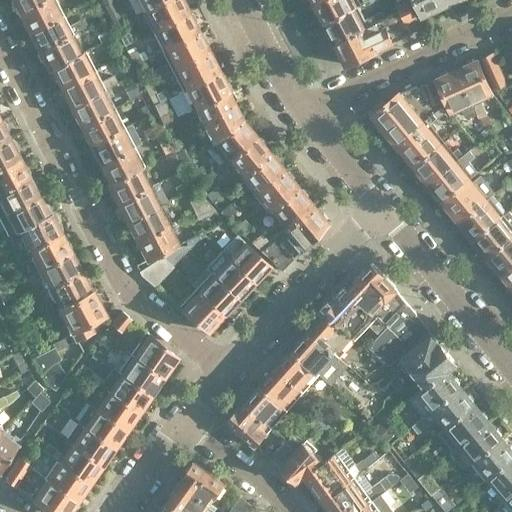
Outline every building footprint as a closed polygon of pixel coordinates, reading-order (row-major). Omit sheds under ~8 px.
[(11,0),(12,1),(11,4),(14,11),(18,13),(42,0),(11,0)] [(53,0),(42,0),(18,13),(22,20),(21,23),(24,29),(27,31),(28,32),(61,15),(53,0)] [(138,0),(144,9),(161,0),(138,0)] [(161,0),(144,9),(154,30),(187,12),(183,4),(185,1),(184,0),(161,0)] [(355,0),(319,0),(313,3),(313,8),(317,15),(320,16),(324,24),(356,7),(359,5),(355,0)] [(407,0),(393,0),(399,11),(404,23),(415,18),(413,13),(414,12),(407,0)] [(412,0),(418,10),(420,16),(429,12),(433,13),(439,11),(440,7),(437,0),(412,0)] [(112,3),(106,7),(115,25),(123,22),(112,3)] [(356,7),(324,24),(324,25),(323,26),(328,36),(329,35),(334,44),(377,22),(382,20),(377,12),(363,20),(356,7)] [(377,22),(334,44),(345,64),(393,43),(410,34),(404,23),(399,11),(382,20),(377,22)] [(187,12),(154,30),(164,49),(197,32),(193,24),(195,20),(192,15),(188,14),(187,12)] [(28,33),(27,36),(30,42),(34,43),(38,51),(71,34),(84,26),(79,18),(67,26),(61,15),(28,32),(28,33)] [(112,37),(108,29),(97,35),(101,42),(112,37)] [(197,32),(164,49),(174,68),(207,51),(204,43),(205,40),(202,34),(198,34),(197,32)] [(128,33),(121,37),(126,46),(138,39),(136,35),(128,33)] [(71,34),(38,51),(37,55),(40,61),(44,63),(47,70),(83,51),(82,50),(80,52),(71,34)] [(135,46),(126,50),(133,64),(142,60),(138,53),(135,46)] [(113,58),(122,54),(118,47),(110,52),(113,58)] [(143,50),(138,53),(142,60),(147,58),(143,50)] [(83,51),(47,70),(52,78),(55,80),(59,87),(93,70),(83,51)] [(207,51),(174,68),(185,89),(218,71),(213,63),(215,60),(212,54),(208,53),(207,51)] [(490,54),(480,59),(495,90),(507,83),(495,56),(492,58),(490,54)] [(479,59),(457,69),(473,103),(479,118),(485,126),(491,123),(487,114),(480,99),(494,93),(479,59)] [(166,63),(157,67),(160,75),(170,70),(166,63)] [(438,78),(436,79),(438,83),(437,83),(449,113),(458,109),(459,113),(469,117),(476,114),(473,103),(457,69),(448,74),(445,72),(439,74),(438,78)] [(93,70),(59,87),(60,88),(59,92),(62,98),(66,100),(69,106),(102,89),(93,70)] [(185,89),(177,93),(186,112),(194,108),(228,91),(223,82),(225,79),(222,73),(218,72),(218,71),(185,89)] [(113,74),(100,81),(104,88),(117,81),(113,74)] [(432,81),(422,85),(422,86),(431,105),(442,100),(435,84),(434,84),(432,81)] [(139,86),(127,93),(130,99),(142,93),(139,86)] [(381,101),(368,111),(386,132),(387,134),(386,137),(391,143),(394,142),(400,149),(429,125),(447,111),(442,100),(431,105),(422,86),(416,88),(415,86),(401,92),(399,93),(398,92),(384,104),(381,101)] [(166,88),(157,93),(160,100),(170,95),(166,88)] [(102,89),(69,106),(70,108),(69,112),(72,117),(75,118),(79,126),(112,109),(102,89)] [(228,91),(194,108),(197,107),(214,141),(240,119),(232,102),(233,102),(235,99),(232,93),(228,92),(228,91)] [(146,106),(138,110),(142,118),(150,114),(146,106)] [(112,109),(79,126),(83,132),(82,137),(85,142),(88,143),(89,145),(122,128),(112,109)] [(160,114),(164,122),(172,118),(168,110),(160,114)] [(240,119),(214,141),(228,158),(254,136),(248,129),(249,125),(246,121),(241,119),(240,119)] [(122,128),(89,145),(93,152),(92,156),(94,161),(98,162),(99,164),(132,146),(139,142),(129,124),(122,128)] [(146,138),(154,134),(158,131),(154,124),(142,131),(146,138)] [(429,125),(400,149),(406,157),(405,160),(410,165),(413,165),(413,166),(443,142),(429,125)] [(485,126),(478,132),(482,136),(488,131),(485,126)] [(161,130),(158,131),(154,134),(164,154),(171,150),(161,130)] [(254,136),(228,158),(242,175),(269,154),(263,146),(263,142),(259,138),(255,137),(254,136)] [(8,138),(0,142),(0,166),(18,158),(14,150),(15,147),(12,140),(8,139),(8,138)] [(443,142),(413,166),(415,168),(414,171),(418,176),(422,176),(428,183),(457,160),(463,155),(458,148),(452,153),(443,142)] [(132,146),(99,164),(103,171),(102,175),(106,184),(142,165),(132,146)] [(182,148),(173,153),(179,164),(188,159),(182,148)] [(457,160),(428,183),(434,191),(433,194),(437,200),(441,199),(441,200),(468,178),(471,177),(477,172),(468,161),(473,156),(469,150),(463,155),(457,160)] [(172,167),(178,164),(171,151),(165,154),(172,167)] [(511,153),(503,161),(511,170),(511,153)] [(269,154),(242,175),(256,193),(283,171),(276,163),(277,159),(273,155),(269,154)] [(18,158),(0,166),(0,191),(27,177),(27,176),(28,172),(25,166),(21,164),(18,158)] [(142,165),(106,184),(109,191),(108,195),(111,200),(115,202),(116,202),(149,186),(140,168),(142,166),(142,165)] [(283,171),(256,193),(269,208),(295,186),(290,180),(290,177),(287,172),(283,172),(283,171)] [(468,178),(441,200),(442,201),(445,205),(446,206),(445,209),(450,215),(454,215),(459,221),(487,197),(491,194),(494,192),(480,175),(471,182),(468,178)] [(27,177),(0,191),(0,198),(7,211),(37,195),(38,191),(34,185),(31,183),(27,177)] [(149,186),(116,202),(120,210),(118,214),(121,219),(125,221),(126,222),(159,205),(165,202),(155,182),(149,186)] [(187,182),(175,188),(179,195),(193,188),(187,182)] [(295,186),(269,208),(277,219),(274,221),(281,230),(284,227),(311,205),(305,197),(305,194),(301,189),(297,189),(295,186)] [(208,194),(212,200),(222,193),(218,187),(208,194)] [(198,193),(186,199),(192,212),(201,207),(207,203),(198,193)] [(487,197),(459,221),(465,229),(465,233),(469,238),(472,238),(473,239),(502,215),(506,212),(491,194),(487,197)] [(37,195),(7,211),(0,214),(0,223),(7,237),(11,235),(17,231),(19,230),(50,215),(44,204),(41,202),(37,195)] [(223,209),(227,215),(236,208),(232,202),(223,209)] [(215,212),(207,204),(203,207),(192,212),(197,221),(215,212)] [(159,205),(126,222),(126,223),(125,226),(128,232),(131,233),(135,241),(168,224),(159,205)] [(257,248),(281,270),(289,260),(301,248),(325,223),(311,205),(284,227),(281,230),(267,240),(257,248)] [(502,215),(473,239),(474,241),(474,244),(478,249),(482,249),(487,256),(511,236),(511,219),(506,212),(502,215)] [(50,215),(19,230),(17,231),(11,235),(15,241),(23,237),(29,249),(59,234),(59,232),(60,229),(57,223),(53,221),(50,215)] [(244,218),(234,226),(240,233),(250,224),(244,218)] [(168,224),(135,241),(136,241),(134,246),(137,251),(141,253),(145,260),(149,258),(150,259),(178,244),(168,224)] [(261,233),(250,242),(257,248),(267,240),(261,233)] [(59,234),(29,249),(39,269),(69,253),(69,251),(69,248),(66,241),(63,240),(59,234)] [(235,235),(219,252),(226,258),(252,282),(253,281),(257,281),(261,277),(261,273),(268,266),(263,262),(241,241),(235,235)] [(511,236),(487,256),(489,259),(489,262),(492,267),(496,267),(502,274),(511,265),(511,236)] [(181,246),(162,256),(172,265),(186,250),(181,246)] [(219,252),(204,267),(207,269),(211,274),(237,298),(239,296),(242,296),(246,292),(247,288),(252,282),(226,258),(219,252)] [(69,253),(39,269),(45,279),(43,280),(41,284),(43,290),(49,287),(79,271),(75,265),(76,261),(73,255),(69,253)] [(149,264),(138,271),(140,275),(154,286),(161,279),(173,266),(172,265),(162,256),(149,264)] [(353,282),(347,289),(374,314),(377,317),(378,316),(385,322),(396,311),(399,313),(407,304),(397,291),(396,290),(383,276),(383,275),(371,264),(353,282)] [(511,265),(502,274),(503,276),(503,279),(507,284),(510,285),(511,286),(511,265)] [(204,267),(189,284),(191,286),(196,290),(222,315),(223,313),(227,313),(231,308),(231,305),(237,298),(211,274),(207,269),(204,267)] [(79,271),(49,287),(58,305),(56,306),(57,307),(91,290),(89,291),(85,283),(86,279),(83,273),(79,272),(79,271)] [(5,286),(0,288),(0,297),(1,300),(10,295),(5,286)] [(326,311),(325,313),(352,337),(353,337),(356,340),(369,325),(377,317),(374,314),(347,289),(333,304),(329,304),(325,308),(326,311)] [(91,290),(57,307),(74,342),(86,336),(85,335),(91,332),(86,324),(103,315),(98,304),(98,299),(95,293),(92,292),(91,290)] [(180,302),(177,306),(206,331),(207,329),(211,329),(216,324),(215,321),(222,315),(196,290),(182,304),(180,302)] [(379,335),(368,347),(392,367),(401,359),(400,358),(429,334),(415,315),(407,304),(399,313),(396,311),(385,322),(378,316),(377,317),(369,325),(379,335)] [(119,310),(109,321),(121,332),(127,325),(126,324),(130,319),(119,310)] [(15,320),(19,328),(32,321),(28,313),(15,320)] [(307,328),(306,329),(339,358),(345,350),(342,348),(352,337),(325,313),(321,316),(319,315),(312,323),(314,324),(309,330),(307,328)] [(300,335),(290,348),(319,374),(328,381),(330,384),(347,366),(339,358),(306,329),(305,330),(307,332),(303,337),(300,335)] [(142,338),(131,355),(161,376),(163,374),(166,374),(170,368),(169,365),(174,356),(143,330),(139,335),(142,338)] [(103,333),(95,343),(102,349),(107,343),(110,339),(103,333)] [(429,334),(400,358),(401,359),(423,386),(416,391),(418,394),(447,371),(455,364),(440,345),(439,346),(429,334)] [(54,342),(29,355),(40,374),(45,383),(55,390),(66,375),(57,361),(63,357),(58,349),(54,342)] [(274,365),(274,366),(303,391),(319,374),(290,348),(278,361),(279,363),(277,366),(274,365)] [(20,350),(12,354),(17,365),(25,361),(20,350)] [(124,350),(112,368),(118,372),(149,393),(150,392),(154,392),(157,386),(156,383),(161,376),(131,355),(126,351),(124,350)] [(93,371),(82,363),(79,369),(89,376),(93,371)] [(270,370),(258,384),(287,410),(303,391),(274,366),(273,366),(275,368),(272,372),(270,370)] [(112,368),(101,385),(106,390),(137,411),(142,404),(146,403),(149,398),(148,395),(149,393),(118,372),(112,368)] [(418,394),(410,400),(425,418),(432,411),(461,388),(460,386),(460,382),(457,378),(452,377),(447,371),(418,394)] [(394,376),(387,382),(392,389),(400,382),(394,376)] [(34,379),(26,388),(34,396),(39,391),(42,388),(34,379)] [(73,382),(70,389),(78,395),(82,389),(73,382)] [(369,382),(367,385),(374,392),(379,388),(373,382),(369,382)] [(242,401),(242,402),(271,427),(287,410),(258,384),(246,397),(248,399),(245,403),(242,401)] [(425,418),(414,427),(419,433),(438,418),(446,428),(475,404),(474,403),(474,399),(471,394),(466,394),(461,388),(432,411),(425,418)] [(0,407),(12,401),(20,394),(17,389),(8,394),(0,398),(0,407)] [(106,390),(93,408),(125,429),(130,422),(133,422),(137,416),(136,413),(137,411),(106,390)] [(34,396),(30,401),(40,410),(49,400),(39,391),(34,396)] [(320,399),(313,392),(309,396),(316,403),(320,399)] [(315,404),(308,396),(304,400),(312,407),(315,404)] [(56,402),(54,406),(67,415),(69,412),(56,402)] [(271,427),(242,402),(241,402),(243,404),(240,408),(238,406),(234,410),(232,408),(226,415),(228,417),(225,420),(255,446),(268,432),(267,432),(271,427)] [(88,404),(76,422),(81,426),(112,447),(117,439),(121,439),(125,434),(123,431),(125,429),(93,408),(88,404)] [(446,428),(438,434),(452,452),(490,422),(488,420),(488,416),(485,411),(481,411),(475,404),(446,428)] [(44,422),(42,424),(60,436),(62,434),(44,422)] [(76,422),(64,439),(69,443),(100,464),(105,457),(108,457),(112,451),(111,448),(112,447),(81,426),(76,422)] [(452,452),(450,454),(463,469),(470,464),(473,461),(503,438),(502,436),(502,432),(499,428),(494,428),(490,422),(452,452)] [(382,423),(373,430),(383,443),(392,435),(382,423)] [(0,430),(0,469),(17,442),(1,431),(0,430)] [(293,434),(287,441),(296,450),(303,441),(294,433),(293,434)] [(503,438),(473,461),(487,480),(511,459),(511,445),(509,445),(503,438)] [(279,469),(296,450),(287,441),(285,440),(269,459),(279,469)] [(48,441),(42,450),(57,460),(56,461),(87,482),(93,475),(96,475),(100,469),(99,466),(100,464),(69,443),(63,452),(48,441)] [(305,476),(326,461),(319,455),(303,441),(296,450),(279,469),(295,483),(296,482),(305,476)] [(326,461),(305,476),(308,481),(307,485),(314,495),(318,494),(323,501),(360,474),(360,473),(368,467),(363,460),(362,460),(355,464),(344,449),(338,453),(326,461)] [(372,453),(363,460),(368,467),(377,460),(372,453)] [(410,457),(402,464),(416,481),(424,474),(410,457)] [(6,474),(3,479),(14,487),(17,482),(18,483),(29,467),(17,458),(6,474)] [(56,461),(44,479),(76,500),(81,493),(84,492),(88,487),(86,484),(87,482),(56,461)] [(179,481),(210,504),(214,498),(215,499),(222,488),(219,486),(222,482),(190,461),(180,476),(184,479),(182,482),(179,481)] [(511,465),(493,481),(484,489),(499,507),(508,499),(511,495),(511,465)] [(438,479),(431,470),(416,482),(423,490),(438,479)] [(385,476),(393,487),(401,480),(396,474),(390,473),(385,476)] [(360,474),(323,501),(326,505),(324,508),(326,511),(358,511),(392,487),(385,476),(370,487),(360,474)] [(409,475),(401,481),(409,493),(417,487),(409,475)] [(29,496),(31,497),(53,511),(67,511),(68,510),(72,510),(75,505),(74,502),(76,500),(44,479),(35,493),(32,491),(29,496)] [(214,511),(217,509),(210,504),(179,481),(178,482),(181,483),(178,487),(176,486),(165,501),(181,511),(214,511)] [(445,511),(446,511),(455,504),(441,487),(431,495),(445,511)] [(499,507),(497,509),(500,511),(511,511),(511,495),(508,499),(499,507)] [(228,511),(247,511),(251,506),(240,497),(228,511)] [(389,511),(379,497),(358,511),(389,511)] [(181,511),(165,501),(156,511),(181,511)] [(426,501),(417,508),(419,511),(431,511),(434,510),(426,501)]
